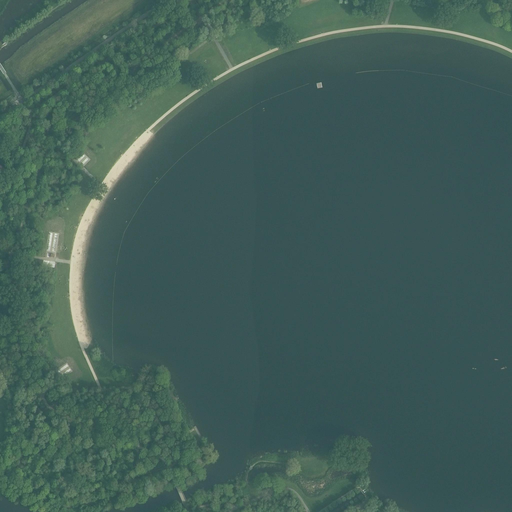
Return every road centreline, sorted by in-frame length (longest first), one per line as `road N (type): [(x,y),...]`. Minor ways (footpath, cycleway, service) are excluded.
road 1 (unknown): [(0,474),(73,506),(124,492),(140,470),(136,427),(126,413),(62,393),(23,317),(21,225),(49,145)]
road 2 (unknown): [(49,145),(231,0)]
road 3 (unclassified): [(0,117),(169,0)]
